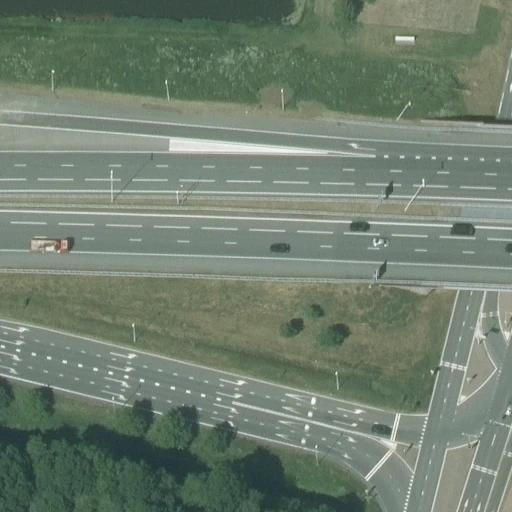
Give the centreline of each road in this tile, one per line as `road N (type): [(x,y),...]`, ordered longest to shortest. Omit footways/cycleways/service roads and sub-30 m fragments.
road 1 (motorway): [(0,234),(511,249)]
road 2 (motorway): [(375,180),(170,132),(0,120)]
road 3 (motorway): [(375,180),(0,174)]
road 4 (motorway): [(0,352),(347,432)]
road 5 (secondary): [(477,267),(437,431)]
road 6 (secondary): [(511,110),(477,267)]
road 7 (motorway): [(511,184),(375,180)]
road 8 (secondary): [(470,511),(510,381)]
